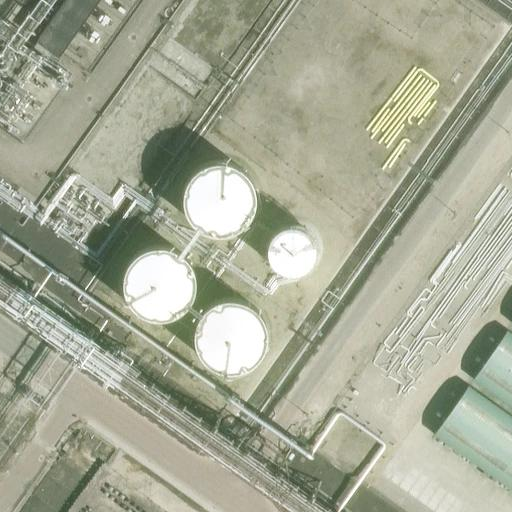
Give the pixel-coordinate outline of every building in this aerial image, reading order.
[(60,0),(30,42),(59,63),(103,0),(60,0)] [(253,197),(254,191),(253,184),(251,177),(248,171),(244,165),(239,161),(233,157),(226,155),(219,154),(212,154),(205,156),(199,159),(193,163),(188,168),(185,174),(182,180),(181,187),(181,194),(182,201),(185,207),(188,213),(193,218),(199,222),(205,225),(212,227),(219,227),(226,226),(233,224),(239,220),(244,216),(248,210),(251,204),(253,197)] [(272,260),(277,268),(285,273),(294,274),(303,272),(311,267),(316,259),(318,250),(316,241),(310,233),(302,228),(293,226),(284,228),(276,234),(271,242),(270,251),(272,260)] [(195,285),(196,278),(195,271),(193,264),(190,257),(186,252),(180,247),(174,244),(167,241),(160,240),(153,241),(146,242),(140,245),(134,250),(129,255),(125,261),(123,267),(121,274),(121,281),(123,288),(125,295),(129,301),(134,306),(140,310),(146,313),(153,315),(160,315),(167,314),(174,312),(180,308),(186,303),(190,298),(193,292),(195,285)] [(263,335),(264,329),(263,322),(261,316),(258,310),(254,305),(249,301),(243,298),(237,296),(230,295),(224,295),(217,297),(211,300),(206,304),(201,309),(198,314),(196,320),(194,327),(195,333),(196,340),(199,346),(202,351),(207,356),(212,360),(218,363),(225,364),(231,364),(238,363),(244,361),(250,357),(255,353),(259,348),(262,342),(263,335)]
